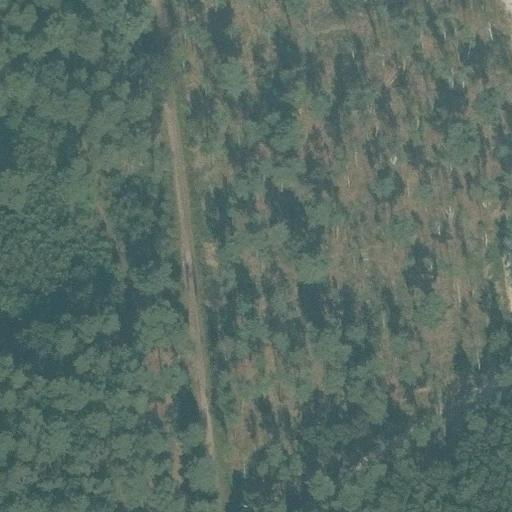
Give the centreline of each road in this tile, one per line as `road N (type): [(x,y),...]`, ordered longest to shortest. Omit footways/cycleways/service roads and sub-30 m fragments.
road 1 (track): [(217,511),(154,0)]
road 2 (track): [(237,511),(480,406)]
